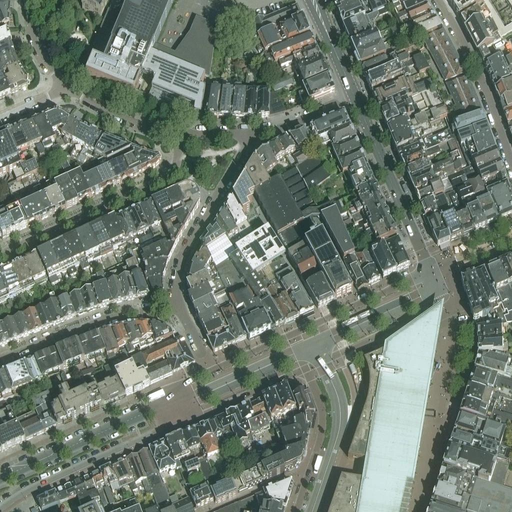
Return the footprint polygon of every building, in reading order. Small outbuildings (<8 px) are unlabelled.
[(73,0),(84,5),(83,6),(84,6),(82,10),(100,18),(107,0),(73,0)] [(208,89),(213,55),(215,44),(218,36),(193,26),(189,34),(174,54),(154,46),(173,0),(133,0),(132,4),(128,3),(132,5),(126,18),(115,13),(108,11),(93,49),(97,50),(86,77),(134,97),(135,93),(142,76),(155,81),(147,102),(173,113),(189,116),(192,109),(195,109),(194,117),(201,118),(205,91),(200,90),(202,84),(207,86),(207,89),(208,89)] [(331,0),(335,10),(357,0),(331,0)] [(357,0),(335,10),(343,27),(355,22),(354,22),(365,17),(363,13),(366,11),(362,2),(359,3),(357,0)] [(367,0),(374,15),(379,12),(387,9),(382,0),(367,0)] [(426,3),(424,0),(406,0),(393,6),(394,10),(401,7),(405,12),(397,15),(397,16),(426,3)] [(511,0),(447,0),(453,8),(458,18),(476,7),(477,10),(483,6),(490,17),(489,19),(499,39),(511,31),(511,0)] [(426,3),(397,16),(399,20),(408,16),(411,21),(431,11),(426,3)] [(8,33),(9,11),(10,6),(7,4),(0,6),(0,25),(4,34),(8,33)] [(297,6),(296,6),(271,17),(276,30),(278,29),(302,18),(301,16),(297,6)] [(477,10),(460,20),(465,29),(482,19),(484,22),(489,19),(489,18),(490,17),(484,7),(483,6),(477,10)] [(408,33),(417,29),(437,20),(431,11),(411,21),(404,24),(408,33)] [(363,19),(355,22),(343,27),(351,44),(373,34),(369,23),(376,20),(377,17),(380,16),(379,12),(374,15),(367,17),(363,19)] [(263,19),(252,23),(258,38),(260,37),(275,30),(276,30),(271,17),(264,20),(263,19)] [(260,37),(252,40),(258,54),(263,52),(264,55),(309,35),(302,19),(302,18),(278,29),(282,41),(279,42),(275,30),(260,37)] [(500,41),(499,39),(489,19),(484,22),(482,19),(465,29),(478,54),(500,41)] [(442,30),(437,20),(417,29),(422,39),(432,34),(442,30)] [(442,30),(432,34),(437,43),(447,38),(442,30)] [(0,50),(10,46),(8,33),(4,34),(0,35),(0,50)] [(426,48),(437,43),(432,34),(422,39),(426,48)] [(268,68),(283,61),(314,47),(309,35),(264,55),(263,56),(268,68)] [(352,45),(351,45),(356,57),(381,46),(376,35),(352,45)] [(447,38),(437,43),(442,52),(452,47),(447,38)] [(361,69),(366,81),(421,57),(411,39),(406,42),(410,48),(386,58),(361,69)] [(478,54),(483,65),(508,51),(502,40),(500,41),(478,54)] [(442,52),(437,43),(426,48),(431,57),(442,52)] [(0,64),(14,58),(10,46),(0,50),(0,64)] [(381,46),(356,57),(361,69),(386,58),(381,46)] [(314,47),(283,61),(284,61),(279,64),(281,70),(294,64),(298,72),(321,61),(318,54),(317,54),(316,50),(315,50),(314,48),(315,48),(314,47)] [(457,56),(452,47),(442,52),(446,61),(457,56)] [(488,77),(511,65),(511,57),(503,61),(501,55),(508,51),(483,65),(488,77)] [(436,66),(446,61),(442,52),(431,57),(436,66)] [(251,53),(244,56),(247,64),(255,60),(251,53)] [(457,56),(446,61),(450,70),(461,65),(457,56)] [(429,71),(421,57),(366,81),(372,93),(390,85),(391,87),(396,84),(404,81),(403,79),(410,76),(408,69),(415,66),(418,76),(429,71)] [(0,76),(0,77),(19,69),(14,59),(14,58),(0,64),(0,76)] [(321,62),(321,61),(298,72),(304,87),(327,76),(321,62)] [(440,74),(450,70),(446,61),(436,66),(440,74)] [(465,74),(461,65),(450,70),(455,78),(465,74)] [(511,84),(511,65),(488,77),(495,91),(511,84)] [(19,69),(0,77),(27,87),(28,84),(19,70),(19,69)] [(444,82),(455,78),(450,70),(440,74),(444,82)] [(0,100),(10,96),(0,77),(0,76),(0,100)] [(275,93),(293,86),(289,76),(271,84),(275,93)] [(327,76),(304,87),(301,88),(304,94),(299,96),(303,106),(332,93),(334,93),(330,84),(330,83),(328,78),(327,76)] [(466,76),(456,81),(460,90),(470,85),(466,76)] [(10,96),(26,89),(27,87),(0,77),(10,96)] [(372,95),(379,111),(411,98),(410,95),(415,93),(417,95),(428,91),(425,82),(411,88),(408,80),(404,81),(396,84),(397,87),(391,90),(389,88),(372,95)] [(425,82),(428,91),(434,88),(430,80),(425,82)] [(456,81),(445,85),(449,94),(460,90),(456,81)] [(209,89),(205,118),(218,119),(222,91),(223,85),(218,84),(218,90),(209,89)] [(500,103),(511,99),(511,84),(495,91),(500,103)] [(470,85),(460,90),(464,99),(475,94),(474,93),(470,85)] [(453,103),(464,99),(460,90),(449,94),(453,103)] [(231,119),(234,91),(222,91),(218,119),(231,119)] [(246,91),(234,91),(231,119),(243,120),(246,92),(246,91)] [(246,92),(243,120),(256,119),(257,92),(246,92)] [(279,99),(269,103),(269,94),(269,92),(257,92),(256,119),(269,118),(274,117),(276,116),(286,113),(281,103),(279,99)] [(269,103),(279,99),(276,94),(269,94),(269,103)] [(475,94),(464,99),(468,108),(478,103),(475,94)] [(379,111),(387,129),(389,129),(388,127),(414,117),(414,119),(420,116),(416,106),(414,106),(411,98),(379,111)] [(453,103),(457,112),(468,108),(464,99),(453,103)] [(511,99),(500,103),(504,114),(511,111),(511,99)] [(478,103),(468,108),(471,117),(482,113),(478,103)] [(408,121),(387,130),(392,140),(428,126),(446,118),(449,117),(444,105),(430,112),(433,120),(426,123),(424,117),(414,122),(415,125),(411,127),(408,121)] [(461,121),(471,117),(468,108),(457,112),(461,121)] [(44,118),(54,142),(59,140),(59,138),(57,134),(59,133),(58,114),(54,113),(44,118)] [(484,124),(486,124),(482,113),(471,117),(461,121),(452,124),(456,134),(484,124)] [(59,138),(59,140),(71,121),(62,114),(58,114),(59,133),(61,136),(59,138)] [(342,115),(333,119),(339,133),(350,129),(345,117),(342,115)] [(57,150),(54,142),(44,118),(30,124),(45,157),(47,156),(45,153),(52,150),(58,163),(62,161),(58,150),(57,150)] [(324,123),(330,137),(339,133),(333,119),(324,123)] [(59,140),(54,142),(57,150),(58,150),(62,161),(69,158),(67,154),(62,156),(59,150),(68,146),(71,147),(83,128),(71,121),(59,140)] [(312,128),(305,131),(311,145),(319,142),(330,137),(324,123),(312,128)] [(30,124),(17,129),(28,153),(36,150),(40,159),(45,157),(30,124)] [(450,130),(448,124),(446,124),(449,131),(433,138),(433,137),(397,153),(401,162),(438,147),(448,143),(455,140),(453,136),(451,137),(451,135),(452,135),(450,130)] [(392,140),(397,153),(433,137),(428,126),(392,140)] [(457,138),(460,146),(490,136),(487,126),(472,131),(472,132),(457,138)] [(77,163),(94,134),(83,128),(71,147),(67,154),(69,158),(76,163),(77,163)] [(28,153),(17,129),(4,135),(24,178),(39,172),(35,162),(26,165),(22,156),(28,153)] [(350,129),(339,133),(330,137),(319,142),(321,148),(329,145),(332,151),(355,142),(350,129)] [(311,145),(305,131),(289,138),(298,151),(311,145)] [(89,157),(92,159),(104,139),(94,134),(77,163),(80,170),(82,165),(84,166),(89,157)] [(4,135),(0,136),(0,162),(6,175),(5,176),(8,185),(24,178),(4,135)] [(460,146),(467,164),(472,162),(495,152),(490,136),(460,146)] [(102,160),(128,149),(104,139),(92,159),(98,162),(102,160)] [(288,141),(284,140),(276,145),(285,157),(295,152),(288,141)] [(463,161),(455,140),(448,143),(453,154),(450,156),(451,159),(440,164),(440,166),(432,169),(430,163),(426,165),(406,173),(410,183),(463,161)] [(360,153),(355,142),(332,151),(337,163),(360,153)] [(285,157),(276,145),(267,150),(275,163),(285,157)] [(401,162),(406,173),(426,165),(425,160),(440,154),(438,147),(401,162)] [(117,156),(118,159),(125,155),(127,160),(120,163),(128,180),(141,174),(135,162),(129,150),(117,156)] [(130,150),(129,150),(135,162),(158,159),(141,153),(130,150)] [(274,164),(275,163),(267,150),(266,151),(256,158),(266,176),(273,171),(276,176),(280,174),(277,169),(274,164)] [(293,157),(298,166),(309,159),(303,150),(293,157)] [(495,152),(472,162),(477,172),(499,163),(496,152),(495,152)] [(348,173),(365,165),(360,153),(337,163),(342,175),(348,173)] [(336,176),(315,155),(309,159),(298,166),(293,170),(309,196),(336,176)] [(104,162),(105,162),(115,186),(128,180),(120,163),(109,168),(107,164),(118,159),(117,156),(104,162)] [(277,238),(303,223),(279,179),(270,184),(266,176),(256,158),(256,159),(256,158),(254,160),(255,161),(251,168),(250,167),(250,168),(246,175),(245,175),(244,177),(245,177),(245,178),(255,196),(272,229),(277,238)] [(158,159),(135,162),(141,174),(155,168),(160,163),(158,159)] [(66,180),(77,204),(90,197),(79,174),(72,177),(68,167),(75,164),(69,160),(59,164),(66,180)] [(49,161),(41,165),(43,170),(51,167),(49,161)] [(415,194),(448,180),(460,175),(459,171),(461,170),(461,169),(466,167),(463,161),(410,183),(415,194)] [(101,171),(94,174),(102,192),(115,186),(105,162),(99,165),(101,171)] [(498,222),(490,203),(486,193),(485,193),(484,189),(481,183),(477,172),(472,162),(467,164),(469,169),(462,172),(485,228),(498,222)] [(477,172),(481,183),(503,174),(499,163),(477,172)] [(375,187),(365,165),(348,173),(352,181),(350,182),(351,184),(347,186),(351,196),(355,194),(356,195),(375,187)] [(79,174),(90,197),(102,192),(94,174),(89,176),(86,170),(79,174)] [(309,196),(293,170),(279,179),(303,223),(305,222),(312,218),(320,218),(318,211),(309,196)] [(458,191),(456,192),(473,233),(485,228),(462,172),(461,170),(459,171),(460,175),(448,180),(453,191),(455,190),(457,190),(458,191)] [(481,183),(484,189),(485,193),(507,186),(503,175),(503,174),(481,183)] [(255,196),(245,178),(233,196),(233,197),(242,214),(248,210),(246,206),(252,203),(249,199),(255,196)] [(52,183),(64,210),(77,204),(66,180),(54,186),(53,182),(52,183)] [(415,194),(420,207),(432,202),(431,200),(455,190),(453,191),(448,180),(415,194)] [(39,187),(38,188),(50,216),(64,210),(52,183),(46,185),(50,194),(43,197),(39,187)] [(511,200),(507,186),(486,193),(490,203),(498,222),(499,222),(511,215),(511,200)] [(339,217),(380,199),(375,187),(356,195),(359,203),(345,209),(342,204),(342,201),(334,204),(339,217)] [(38,222),(50,216),(38,188),(32,190),(37,200),(30,203),(26,195),(38,222)] [(194,190),(192,189),(190,188),(185,188),(177,192),(178,197),(177,197),(184,212),(189,223),(199,206),(199,201),(199,197),(197,193),(194,190)] [(173,217),(184,212),(177,197),(178,197),(177,192),(164,198),(173,217)] [(462,238),(473,233),(456,192),(444,197),(449,208),(452,216),(462,238)] [(16,203),(14,204),(25,228),(38,222),(26,195),(21,197),(24,202),(16,205),(16,203)] [(232,196),(224,209),(244,244),(255,237),(242,214),(233,197),(232,196)] [(449,243),(462,238),(452,216),(449,208),(444,197),(433,202),(438,214),(449,209),(452,216),(441,220),(440,218),(439,218),(444,230),(449,243)] [(173,217),(164,198),(151,204),(160,223),(173,217)] [(385,212),(380,199),(339,217),(345,230),(352,226),(349,219),(351,219),(353,225),(363,222),(385,212)] [(437,217),(432,202),(420,207),(425,218),(432,215),(433,219),(437,217)] [(2,210),(13,234),(25,228),(14,204),(3,208),(3,210),(2,210)] [(166,234),(160,223),(151,204),(140,209),(153,240),(166,234)] [(318,211),(320,218),(344,261),(354,255),(332,205),(318,211)] [(153,240),(140,209),(127,215),(137,237),(141,246),(153,240)] [(216,222),(225,236),(234,251),(244,244),(224,209),(216,222)] [(0,240),(13,234),(2,210),(0,211),(0,240)] [(184,233),(189,223),(184,212),(173,217),(179,230),(184,233)] [(358,238),(391,224),(385,212),(363,222),(365,229),(356,232),(358,238)] [(127,215),(114,221),(124,242),(137,237),(127,215)] [(175,247),(184,233),(179,230),(173,217),(160,223),(166,234),(169,242),(165,244),(167,246),(171,247),(175,247)] [(427,223),(432,235),(437,247),(438,247),(439,247),(449,243),(444,230),(439,218),(427,223)] [(126,246),(124,242),(114,221),(100,227),(112,252),(126,246)] [(205,251),(225,236),(216,222),(200,242),(203,247),(205,251)] [(308,227),(305,222),(303,223),(277,238),(287,256),(304,246),(317,270),(321,278),(330,294),(331,294),(335,303),(352,295),(322,236),(315,240),(311,232),(310,233),(307,228),(308,227)] [(353,247),(374,239),(377,246),(381,243),(396,237),(391,224),(358,238),(350,241),(353,247)] [(355,232),(352,226),(345,230),(347,235),(355,232)] [(99,258),(112,252),(100,227),(87,233),(99,258)] [(268,267),(283,259),(280,254),(270,260),(271,261),(269,262),(261,250),(273,242),(266,230),(255,237),(244,244),(234,251),(237,256),(251,277),(254,275),(261,272),(268,267)] [(87,263),(99,258),(87,233),(75,239),(87,263)] [(275,330),(228,261),(237,256),(234,251),(225,236),(205,251),(215,271),(220,282),(226,293),(231,304),(249,342),(271,332),(275,330)] [(396,237),(381,243),(389,259),(403,253),(396,237)] [(89,269),(87,263),(75,239),(62,245),(76,275),(77,275),(75,268),(80,266),(82,272),(89,269)] [(168,263),(175,247),(171,247),(167,246),(165,244),(162,239),(131,252),(134,259),(136,259),(139,267),(143,266),(147,267),(168,263)] [(378,269),(383,280),(396,274),(389,259),(381,243),(377,246),(366,250),(376,270),(378,269)] [(62,245),(50,250),(61,275),(67,272),(69,278),(76,275),(62,245)] [(321,278),(317,270),(304,246),(287,256),(300,279),(306,289),(317,283),(317,280),(321,278)] [(193,263),(215,271),(205,251),(203,247),(196,256),(193,263)] [(56,277),(61,275),(50,250),(37,256),(48,280),(51,286),(59,283),(56,277)] [(366,250),(355,255),(354,255),(369,287),(379,282),(374,271),(376,270),(366,250)] [(403,253),(389,259),(396,274),(409,268),(403,253)] [(369,287),(354,255),(344,261),(344,262),(343,262),(357,292),(369,287)] [(47,282),(35,256),(30,259),(31,259),(22,263),(34,288),(47,282)] [(251,277),(237,256),(228,261),(275,330),(284,325),(254,275),(251,277)] [(511,266),(510,260),(499,265),(511,296),(511,266)] [(125,265),(127,269),(137,300),(149,297),(141,274),(138,269),(135,261),(125,265)] [(34,288),(22,263),(9,269),(21,294),(34,288)] [(146,284),(148,284),(163,285),(163,278),(164,278),(168,263),(147,267),(148,272),(146,273),(145,276),(146,278),(144,278),(146,284)] [(190,283),(215,271),(193,263),(190,270),(187,280),(190,283)] [(279,263),(270,269),(299,318),(313,312),(290,271),(283,275),(280,269),(281,268),(279,263)] [(490,280),(488,281),(497,303),(499,306),(501,305),(504,313),(506,312),(508,316),(504,318),(506,325),(511,323),(511,296),(499,265),(486,271),(490,280)] [(299,318),(268,267),(261,272),(293,322),(299,318)] [(21,294),(9,269),(6,271),(5,270),(0,272),(0,281),(8,300),(21,294)] [(124,276),(118,278),(125,302),(137,300),(127,269),(122,271),(124,276)] [(189,296),(220,282),(215,271),(190,283),(186,285),(189,291),(187,292),(189,296)] [(261,272),(254,275),(284,325),(293,322),(261,272)] [(473,276),(487,307),(495,325),(498,324),(498,327),(503,325),(506,325),(504,318),(499,306),(497,303),(488,281),(484,272),(473,276)] [(116,273),(104,277),(113,305),(125,302),(118,278),(116,273)] [(98,309),(113,305),(104,277),(103,274),(97,275),(99,285),(95,286),(93,278),(89,279),(98,309)] [(461,281),(472,314),(487,307),(473,276),(461,281)] [(334,303),(330,294),(321,278),(317,280),(317,283),(306,289),(318,310),(334,303)] [(79,293),(80,296),(87,313),(98,309),(89,279),(80,282),(83,292),(79,293)] [(0,304),(8,300),(0,281),(0,304)] [(188,297),(193,308),(226,293),(220,282),(189,296),(188,297)] [(162,292),(163,285),(148,284),(153,296),(160,295),(162,292)] [(80,315),(87,313),(80,296),(79,293),(77,286),(66,290),(75,317),(80,315)] [(58,304),(59,304),(65,321),(75,317),(66,290),(60,292),(64,302),(58,304)] [(198,320),(216,311),(219,310),(231,304),(226,293),(193,308),(198,320)] [(54,326),(65,321),(59,304),(58,304),(57,304),(54,295),(50,297),(53,305),(47,308),(54,326)] [(35,312),(43,331),(54,326),(47,308),(46,308),(43,300),(39,301),(42,309),(35,312)] [(9,306),(6,308),(9,314),(14,312),(10,301),(8,302),(9,306)] [(495,325),(487,307),(472,314),(476,328),(495,325)] [(220,313),(219,310),(216,311),(222,323),(226,332),(229,331),(235,344),(246,339),(231,308),(220,313)] [(222,323),(216,311),(198,320),(203,331),(222,323)] [(32,335),(43,331),(35,312),(25,316),(32,335)] [(32,335),(25,316),(14,320),(14,321),(21,339),(32,335)] [(14,321),(3,325),(10,344),(21,339),(14,321)] [(226,332),(222,323),(203,331),(207,340),(226,332)] [(0,347),(10,344),(3,325),(0,325),(0,347)] [(132,325),(123,327),(131,347),(132,347),(134,353),(135,353),(133,349),(139,347),(140,351),(146,348),(144,344),(143,344),(143,343),(142,343),(134,325),(132,325)] [(156,344),(155,344),(148,325),(147,325),(144,325),(134,325),(142,343),(143,343),(143,344),(144,344),(146,348),(156,344)] [(156,344),(173,336),(171,332),(164,329),(156,327),(148,325),(155,344),(156,344)] [(478,342),(501,339),(507,339),(506,329),(503,325),(498,327),(477,331),(478,342)] [(117,348),(118,350),(122,349),(127,362),(131,361),(129,356),(135,354),(135,353),(134,353),(132,347),(131,347),(123,327),(110,331),(117,348)] [(118,350),(117,348),(110,331),(98,334),(105,353),(107,358),(119,353),(118,350)] [(213,353),(235,344),(229,331),(226,332),(207,340),(213,353)] [(76,343),(84,362),(105,353),(98,334),(76,343)] [(195,364),(181,338),(176,341),(157,349),(157,348),(141,356),(145,366),(146,366),(165,358),(173,373),(195,364)] [(423,342),(422,338),(393,350),(393,349),(386,352),(364,361),(364,362),(366,367),(367,370),(368,372),(369,375),(369,377),(369,380),(369,383),(369,385),(369,388),(369,391),(369,394),(368,397),(367,400),(367,403),(366,405),(366,407),(354,440),(348,459),(372,463),(371,468),(409,475),(410,469),(411,469),(415,449),(417,433),(420,418),(425,385),(425,382),(426,379),(426,375),(427,371),(426,371),(426,368),(426,365),(426,362),(425,358),(425,352),(424,349),(424,345),(423,342)] [(507,339),(501,339),(478,342),(478,354),(508,353),(507,346),(507,339)] [(84,362),(76,343),(55,351),(63,370),(84,362)] [(55,351),(35,359),(42,378),(63,370),(55,351)] [(478,356),(478,357),(474,370),(475,370),(510,380),(511,372),(511,355),(507,353),(505,359),(495,356),(495,358),(488,356),(488,358),(478,356)] [(125,397),(150,386),(144,372),(148,370),(146,366),(145,366),(141,356),(131,361),(133,365),(114,374),(125,397)] [(42,378),(35,359),(25,363),(33,384),(43,380),(42,378)] [(4,372),(12,392),(33,384),(25,363),(4,372)] [(148,370),(144,372),(150,386),(173,376),(172,374),(166,363),(148,370)] [(109,379),(83,391),(93,411),(125,397),(114,374),(110,366),(104,368),(109,379)] [(95,373),(94,369),(82,373),(83,377),(95,373)] [(495,397),(511,402),(511,380),(510,380),(475,370),(474,373),(474,372),(468,389),(495,397)] [(0,394),(1,398),(12,392),(4,372),(0,373),(0,394)] [(67,387),(75,383),(73,379),(68,381),(65,374),(61,375),(61,378),(64,386),(67,387)] [(46,394),(57,428),(81,417),(76,408),(80,406),(84,416),(93,411),(83,391),(81,386),(84,385),(83,381),(77,383),(78,387),(75,388),(78,395),(70,398),(68,391),(61,393),(59,388),(57,387),(47,390),(48,393),(46,394)] [(289,388),(301,419),(305,418),(307,431),(310,430),(313,414),(306,394),(303,393),(296,396),(293,387),(289,388)] [(301,419),(289,388),(287,389),(274,394),(283,417),(284,416),(286,421),(292,418),(293,422),(301,419)] [(511,419),(511,402),(495,397),(468,389),(463,405),(511,419)] [(0,403),(14,398),(12,392),(1,398),(0,394),(0,403)] [(36,414),(44,433),(57,428),(46,394),(31,400),(36,414)] [(283,417),(274,394),(262,400),(269,417),(272,424),(276,434),(281,433),(276,420),(283,417)] [(262,400),(249,406),(255,418),(263,415),(264,419),(269,417),(262,400)] [(511,419),(463,405),(460,415),(470,418),(469,418),(511,431),(511,419)] [(243,424),(255,418),(249,406),(237,412),(243,424)] [(0,449),(1,453),(25,442),(17,422),(12,408),(7,410),(0,412),(0,449)] [(272,424),(269,417),(264,419),(263,415),(255,418),(243,424),(237,412),(217,421),(223,434),(230,431),(235,443),(239,455),(248,452),(249,448),(248,445),(254,442),(252,436),(253,436),(254,436),(269,429),(268,425),(272,424)] [(17,422),(25,442),(44,433),(36,414),(17,422)] [(511,431),(469,418),(460,415),(455,431),(456,431),(455,434),(511,452),(511,449),(511,431)] [(281,433),(276,434),(278,440),(282,438),(284,442),(297,437),(309,437),(310,430),(307,431),(305,418),(301,419),(293,422),(294,428),(286,431),(281,433)] [(223,434),(217,421),(208,425),(220,453),(222,457),(224,456),(221,449),(235,443),(230,431),(223,434)] [(208,425),(195,430),(199,440),(198,440),(199,442),(198,442),(200,448),(204,459),(202,460),(197,461),(200,469),(203,475),(205,479),(207,485),(211,493),(217,490),(216,487),(218,486),(207,460),(207,458),(220,453),(208,425)] [(194,431),(181,436),(185,445),(185,446),(192,463),(197,462),(193,451),(200,449),(200,448),(198,442),(199,442),(198,440),(194,431)] [(454,434),(449,449),(508,468),(510,469),(511,462),(511,452),(455,434),(454,434)] [(181,436),(165,443),(176,468),(177,470),(181,468),(179,463),(187,460),(188,462),(184,464),(184,466),(188,474),(200,469),(197,461),(197,462),(192,463),(185,446),(181,436)] [(306,451),(309,437),(297,437),(284,442),(282,438),(278,440),(285,459),(306,451)] [(176,468),(165,443),(149,450),(162,480),(164,479),(162,474),(176,468)] [(502,487),(508,468),(449,449),(443,466),(462,472),(462,471),(478,475),(477,480),(502,487)] [(138,455),(136,456),(146,477),(151,491),(153,495),(157,506),(160,504),(169,500),(165,486),(162,480),(149,450),(138,455)] [(285,475),(284,474),(294,470),(296,469),(297,468),(298,467),(299,466),(300,465),(301,464),(302,462),(303,460),(304,459),(305,457),(305,455),(306,454),(306,452),(306,451),(285,459),(278,462),(251,475),(231,483),(236,494),(237,496),(268,482),(285,475)] [(146,477),(136,456),(125,461),(135,485),(142,482),(146,493),(148,497),(153,495),(151,491),(146,477)] [(137,490),(135,485),(125,461),(110,467),(119,484),(124,481),(126,487),(130,486),(132,492),(137,490)] [(121,489),(119,484),(110,467),(100,472),(104,483),(106,488),(110,486),(112,492),(121,489)] [(509,510),(511,510),(511,490),(502,487),(477,480),(443,468),(437,486),(459,493),(510,509),(509,510)] [(101,485),(104,483),(100,472),(90,477),(95,487),(96,491),(96,492),(102,490),(101,485)] [(95,487),(90,477),(80,481),(85,494),(96,491),(95,487)] [(405,492),(407,484),(369,478),(368,483),(361,482),(361,481),(342,478),(342,479),(341,479),(329,511),(401,511),(403,503),(406,492),(405,492)] [(77,498),(80,507),(80,508),(100,501),(96,492),(96,491),(85,494),(80,481),(71,485),(77,498)] [(212,494),(211,495),(214,502),(215,505),(216,505),(226,501),(225,500),(228,499),(228,500),(237,496),(236,494),(231,483),(225,485),(226,489),(223,490),(221,491),(221,490),(220,491),(219,489),(217,490),(211,493),(212,494)] [(268,505),(291,485),(288,483),(263,493),(268,505)] [(68,501),(77,498),(71,485),(63,489),(68,501)] [(207,485),(189,494),(196,510),(214,502),(211,495),(207,485)] [(293,487),(291,485),(268,505),(280,508),(285,508),(285,509),(293,487)] [(510,509),(459,493),(437,486),(435,494),(434,493),(432,500),(433,500),(431,504),(441,507),(440,510),(446,511),(508,511),(509,510),(510,509)] [(104,489),(110,505),(114,503),(108,488),(104,489)] [(59,505),(68,501),(63,489),(54,493),(59,505)] [(51,508),(59,505),(54,493),(46,497),(51,508)] [(283,511),(284,511),(283,511),(283,510),(282,510),(279,509),(280,508),(268,505),(263,493),(256,496),(261,508),(260,511),(244,511),(243,507),(254,502),(252,498),(219,511),(283,511)] [(41,511),(51,508),(46,497),(37,501),(41,511)] [(176,497),(169,499),(172,507),(173,508),(179,505),(176,497)] [(136,501),(130,503),(132,510),(138,507),(136,501)] [(179,505),(173,508),(174,511),(194,511),(190,501),(179,505)]
